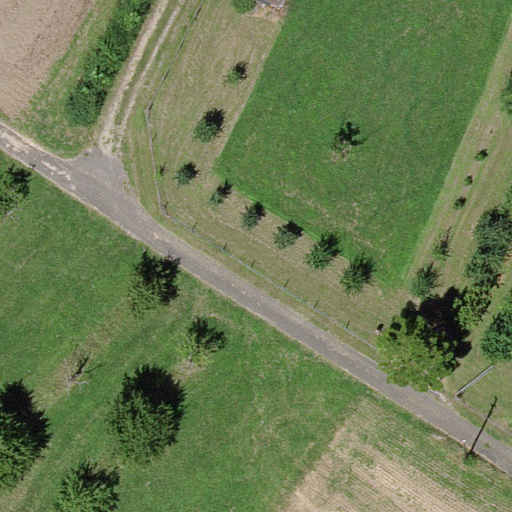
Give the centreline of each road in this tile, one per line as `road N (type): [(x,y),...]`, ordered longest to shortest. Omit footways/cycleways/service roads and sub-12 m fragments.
road 1 (track): [(0,130),(88,187),(159,247),(511,465)]
road 2 (track): [(169,0),(110,116),(88,187)]
